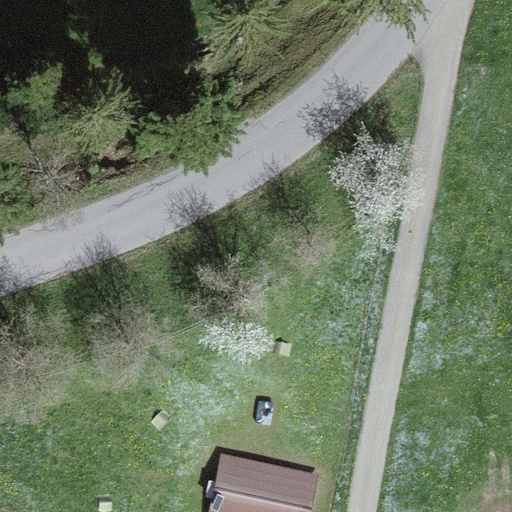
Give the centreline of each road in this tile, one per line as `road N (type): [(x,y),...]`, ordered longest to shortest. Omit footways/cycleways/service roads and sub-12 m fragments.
road 1 (track): [(429,0),(439,57),(432,125),(356,511)]
road 2 (unclassified): [(415,0),(348,83),(297,128),(159,207),(0,269)]
